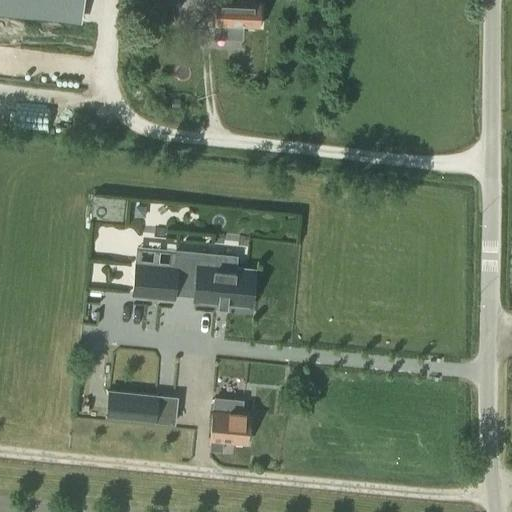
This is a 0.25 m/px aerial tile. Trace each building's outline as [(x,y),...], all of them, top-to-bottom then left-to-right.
[(66,18),(67,0),(31,0),(30,15),(66,18)] [(230,0),(213,0),(212,25),(259,27),(259,1),(230,0)] [(257,274),(204,269),(200,304),(253,310),(257,274)] [(145,365),(100,366),(100,382),(145,381),(145,365)] [(288,376),(287,391),(303,392),(303,376),(288,376)] [(175,391),(107,386),(105,417),(173,422),(175,391)] [(222,441),(245,444),(248,414),(212,410),(209,440),(210,440),(209,450),(221,451),(222,441)] [(118,454),(141,455),(141,439),(118,439),(118,454)]
